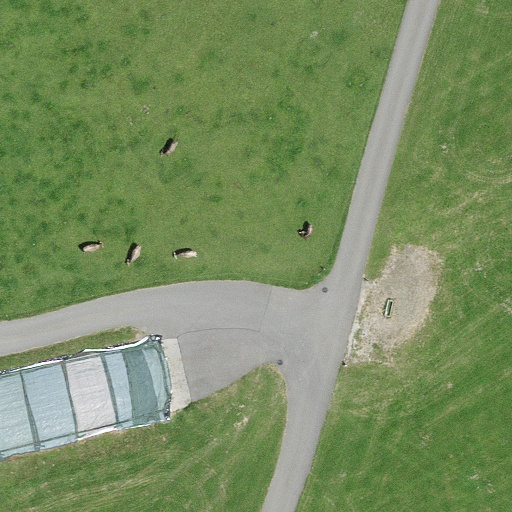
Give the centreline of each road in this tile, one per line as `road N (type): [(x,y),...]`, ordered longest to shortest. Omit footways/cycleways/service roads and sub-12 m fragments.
road 1 (track): [(433,0),(284,511)]
road 2 (track): [(315,411),(291,357),(257,327),(210,308),(159,307),(0,341)]
